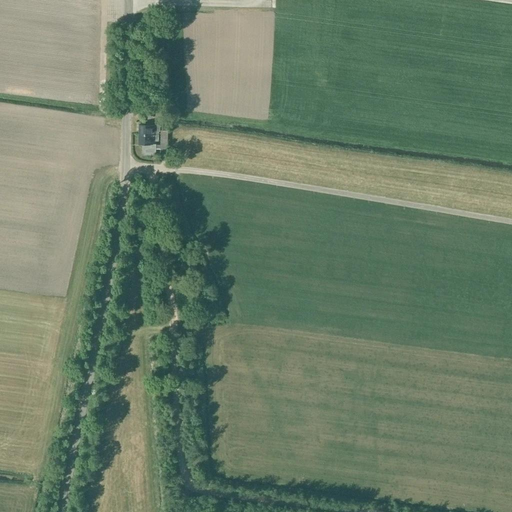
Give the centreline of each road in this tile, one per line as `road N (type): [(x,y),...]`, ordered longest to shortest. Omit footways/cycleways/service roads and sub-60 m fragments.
road 1 (tertiary): [(59,511),(122,206),(128,0)]
road 2 (track): [(183,466),(151,169)]
road 3 (track): [(188,511),(183,466),(195,483),(241,495),(389,511)]
